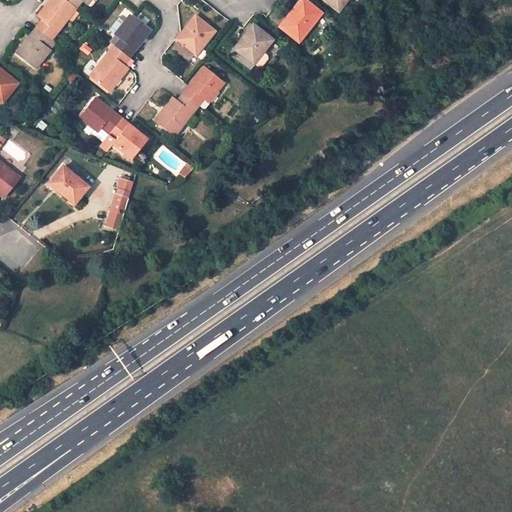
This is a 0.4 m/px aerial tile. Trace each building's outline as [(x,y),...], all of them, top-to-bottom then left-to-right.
[(52,39),(77,8),(66,0),(51,0),(38,17),(43,21),(38,27),(52,39)] [(91,0),(66,0),(77,8),(82,2),(87,5),(91,0)] [(303,0),(301,0),(280,28),(299,43),(322,14),(303,0)] [(323,0),(339,12),(348,0),(323,0)] [(109,30),(115,35),(120,39),(114,47),(129,59),(151,32),(130,16),(125,22),(119,17),(109,30)] [(195,18),(177,41),(180,43),(174,50),(187,61),(193,54),(196,56),(214,33),(195,18)] [(253,26),(235,49),(254,65),(273,40),(253,26)] [(38,27),(16,55),(36,70),(51,50),(46,47),(52,39),(38,27)] [(114,47),(90,77),(110,93),(129,68),(125,64),(129,59),(114,47)] [(209,103),(224,83),(204,68),(183,95),(198,107),(204,99),(209,103)] [(0,70),(0,101),(2,103),(18,85),(0,70)] [(174,97),(155,122),(175,138),(198,107),(183,95),(178,101),(174,97)] [(147,140),(121,119),(95,98),(79,118),(99,134),(102,129),(109,134),(99,146),(106,152),(112,144),(131,160),(147,140)] [(0,162),(0,194),(4,197),(19,178),(0,162)] [(192,168),(187,164),(179,175),(184,179),(192,168)] [(63,167),(49,184),(64,196),(65,195),(70,198),(68,200),(75,205),(82,195),(80,193),(86,186),(63,167)] [(128,182),(130,177),(117,172),(115,178),(128,182)] [(114,177),(111,185),(125,191),(128,182),(115,178),(114,177)] [(89,188),(86,186),(80,193),(82,195),(89,188)] [(128,199),(114,195),(105,226),(119,230),(128,199)]
